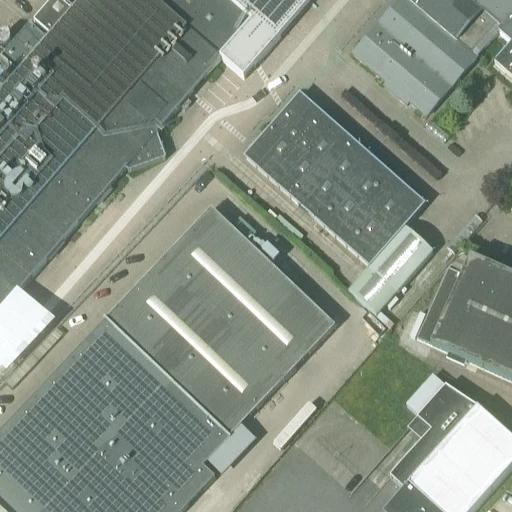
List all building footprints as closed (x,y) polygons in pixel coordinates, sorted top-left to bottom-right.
[(0,317),(126,172),(128,174),(165,162),(156,137),(220,63),(243,83),(314,0),(85,0),(72,16),(53,0),(33,24),(52,39),(47,44),(34,33),(30,29),(3,59),(0,56),(0,317)] [(471,57),(492,33),(497,27),(502,31),(497,36),(511,48),(496,68),(511,82),(511,0),(409,0),(407,3),(403,0),(402,0),(353,58),(387,87),(384,90),(406,109),(409,105),(426,120),(476,61),(471,57)] [(376,320),(432,256),(404,231),(424,208),(299,99),(244,162),(370,272),(349,296),(376,320)] [(229,444),(335,331),(211,214),(0,435),(0,511),(187,511),(216,483),(204,472),(208,467),(229,444)] [(511,281),(470,262),(462,279),(448,273),(417,342),(511,385),(511,281)] [(412,410),(440,381),(427,369),(399,397),(412,410)] [(321,417),(339,395),(331,389),(313,410),(321,417)] [(475,511),(496,489),(511,471),(511,443),(477,412),(445,391),(417,422),(431,435),(390,482),(404,494),(387,511),(475,511)] [(223,481),(245,457),(229,444),(208,467),(223,481)]
